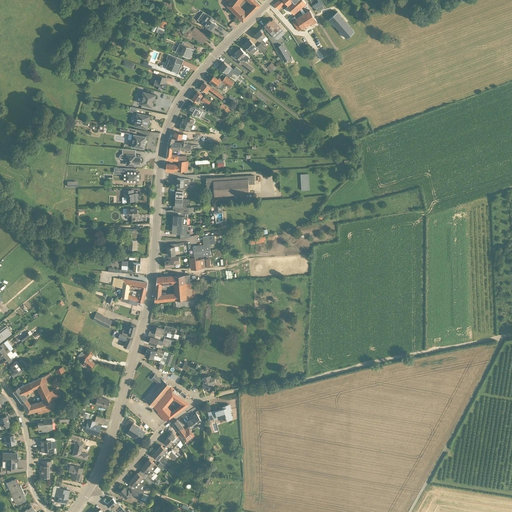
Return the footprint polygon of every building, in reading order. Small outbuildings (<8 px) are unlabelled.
[(230,0),(227,5),(243,21),(256,9),(253,5),(245,13),(238,6),(242,0),(230,0)] [(247,0),(248,0),(253,5),(256,9),(260,5),(255,0),(247,0)] [(283,0),(286,3),(288,5),(287,6),(288,8),(294,14),(300,9),(303,14),(305,13),(301,7),(306,3),(303,0),(283,0)] [(323,3),(315,8),(318,12),(326,7),(323,3)] [(295,16),(291,19),(299,31),(311,23),(312,24),(317,21),(310,10),(305,13),(303,14),(296,19),(295,16)] [(337,12),(329,19),(346,38),(354,31),(337,12)] [(202,14),(198,21),(203,24),(202,24),(206,27),(207,26),(212,30),(214,27),(215,27),(217,24),(214,22),(213,22),(215,19),(214,18),(207,14),(206,14),(205,16),(202,14)] [(281,28),(281,27),(275,21),(273,23),(270,21),(265,25),(270,31),(269,32),(273,36),(281,28)] [(193,36),(203,43),(209,36),(208,35),(208,36),(203,32),(202,33),(195,27),(192,31),(189,28),(184,34),(190,39),(193,36)] [(261,43),(259,45),(264,50),(267,48),(263,44),(265,43),(264,42),(267,39),(265,36),(260,30),(254,35),(261,43)] [(331,47),(331,48),(333,48),(330,38),(324,39),(326,48),(331,47)] [(249,39),(244,45),(250,51),(249,51),(252,54),(258,49),(262,53),(264,55),(265,54),(263,51),(264,50),(259,45),(257,47),(255,46),(255,45),(249,39)] [(180,43),(178,47),(180,48),(178,53),(183,55),(182,56),(186,58),(187,57),(190,58),(194,49),(192,48),(193,44),(184,40),(183,42),(184,41),(185,41),(184,45),(180,43)] [(290,59),(281,44),(276,48),(284,62),(290,59)] [(241,48),(235,54),(239,58),(237,61),(250,71),(253,68),(245,62),(249,57),(241,48)] [(184,62),(185,60),(167,52),(164,58),(167,60),(165,65),(168,66),(167,71),(178,75),(181,68),(180,67),(181,63),(180,62),(181,61),(184,62)] [(125,60),(123,66),(133,69),(135,63),(125,60)] [(224,62),(220,68),(226,73),(231,77),(234,73),(235,71),(233,69),(231,67),(224,62)] [(166,82),(165,81),(166,78),(157,75),(155,82),(156,82),(155,86),(162,89),(162,88),(166,90),(168,84),(166,84),(166,82)] [(214,76),(210,81),(216,86),(220,89),(220,88),(222,90),(225,86),(223,84),(224,83),(227,85),(226,86),(229,88),(234,82),(225,76),(222,80),(219,78),(218,79),(214,76)] [(208,90),(221,100),(223,97),(210,87),(204,82),(200,88),(206,92),(208,90)] [(140,103),(152,107),(153,102),(154,102),(155,99),(154,99),(156,95),(153,94),(154,91),(148,89),(147,92),(143,91),(140,103)] [(204,102),(208,105),(211,101),(202,95),(197,91),(192,99),(197,102),(198,101),(203,103),(204,102)] [(187,111),(199,117),(202,111),(190,104),(187,111)] [(130,107),(130,111),(137,113),(135,125),(147,128),(149,116),(144,114),(145,110),(130,107)] [(190,130),(194,120),(187,117),(186,120),(183,119),(180,125),(190,130)] [(149,132),(149,131),(121,127),(126,128),(125,133),(134,134),(133,140),(131,140),(130,145),(132,145),(132,146),(144,148),(145,144),(147,144),(145,143),(145,141),(148,141),(145,140),(146,136),(148,137),(148,136),(136,134),(137,130),(149,132)] [(168,148),(172,148),(180,149),(191,150),(192,144),(187,144),(187,141),(180,140),(180,142),(174,142),(175,138),(173,138),(170,138),(170,137),(169,141),(168,148)] [(179,160),(179,161),(181,161),(186,161),(187,156),(178,155),(178,154),(171,154),(172,148),(168,148),(166,159),(179,160)] [(129,161),(129,165),(135,165),(135,163),(140,163),(140,162),(141,162),(141,161),(142,161),(142,160),(141,159),(140,159),(141,155),(140,155),(140,157),(135,157),(136,150),(122,149),(122,155),(121,155),(120,156),(120,157),(120,158),(121,158),(121,159),(122,159),(127,159),(126,161),(129,161)] [(181,161),(179,161),(178,166),(175,165),(175,164),(166,164),(166,170),(175,171),(175,170),(178,171),(185,171),(186,172),(187,171),(188,161),(186,161),(181,161)] [(124,181),(138,181),(138,172),(136,172),(136,169),(114,168),(114,174),(124,174),(124,181)] [(309,174),(300,175),(301,191),(309,191),(309,174)] [(206,180),(206,181),(207,181),(207,188),(210,188),(214,188),(214,195),(214,196),(248,194),(248,184),(254,184),(254,176),(206,178),(207,180),(206,180)] [(177,188),(183,189),(188,189),(189,179),(177,178),(176,186),(177,186),(177,188)] [(124,197),(127,197),(127,201),(137,201),(137,200),(138,199),(138,198),(137,197),(137,193),(131,193),(131,190),(124,190),(124,197)] [(175,209),(179,209),(185,208),(185,202),(189,202),(189,199),(183,199),(175,198),(175,206),(176,206),(175,209)] [(223,221),(222,205),(213,206),(214,212),(213,213),(213,215),(214,215),(214,216),(215,217),(216,223),(223,221)] [(128,216),(128,220),(136,219),(136,214),(137,214),(137,213),(138,213),(138,211),(137,211),(137,208),(132,209),(132,208),(127,208),(127,216),(128,216)] [(183,225),(183,216),(182,216),(174,216),(174,220),(175,220),(174,224),(183,225)] [(183,225),(174,224),(174,228),(173,228),(173,232),(176,233),(181,233),(187,233),(187,225),(183,225)] [(128,239),(128,243),(129,243),(129,248),(136,249),(137,240),(137,229),(128,229),(128,233),(129,233),(129,239),(128,239)] [(213,255),(211,255),(210,251),(211,251),(210,244),(215,243),(214,236),(209,236),(203,237),(204,245),(193,246),(194,253),(190,254),(190,258),(195,258),(206,256),(206,258),(213,258),(213,255)] [(178,246),(178,243),(170,244),(171,247),(167,247),(168,255),(176,254),(175,247),(178,246)] [(179,263),(178,256),(171,257),(172,260),(165,260),(166,267),(174,266),(174,264),(179,263)] [(199,270),(198,260),(196,260),(195,258),(190,258),(191,271),(196,271),(199,270)] [(128,270),(140,271),(140,263),(129,262),(129,261),(122,260),(122,265),(128,266),(128,270)] [(156,287),(161,287),(161,283),(175,283),(175,284),(194,283),(194,282),(190,282),(189,275),(185,275),(157,277),(156,287)] [(121,287),(123,288),(129,289),(129,286),(140,288),(139,292),(140,292),(145,293),(147,289),(147,283),(119,278),(117,287),(121,287),(121,288),(121,287)] [(156,292),(155,297),(154,302),(154,303),(159,303),(159,301),(176,300),(186,299),(195,299),(194,283),(175,284),(175,283),(161,283),(161,287),(166,287),(166,286),(169,286),(169,287),(175,287),(176,295),(174,294),(166,295),(166,292),(156,292)] [(129,289),(123,288),(122,296),(123,297),(122,301),(137,305),(138,302),(143,303),(145,293),(140,292),(139,292),(133,291),(132,296),(128,294),(129,289)] [(200,330),(208,331),(211,303),(205,302),(202,302),(201,309),(200,330)] [(96,321),(96,322),(109,328),(112,320),(105,317),(106,316),(96,312),(93,320),(96,321)] [(123,330),(122,334),(133,339),(136,326),(131,324),(129,332),(123,330)] [(0,342),(11,334),(5,326),(0,329),(0,342)] [(165,326),(164,329),(164,332),(167,333),(174,335),(175,332),(176,327),(165,326)] [(164,329),(157,327),(155,333),(163,336),(163,335),(164,336),(164,338),(177,342),(178,339),(173,338),(174,335),(167,333),(164,332),(164,329)] [(133,339),(122,334),(115,331),(112,336),(118,338),(124,340),(123,344),(124,345),(124,346),(129,348),(133,339)] [(30,336),(27,332),(19,338),(22,342),(30,336)] [(63,340),(66,343),(71,338),(68,335),(63,340)] [(158,340),(151,337),(149,343),(156,346),(157,344),(161,345),(162,345),(168,347),(169,344),(170,344),(171,341),(164,339),(163,341),(158,340)] [(0,358),(7,353),(10,351),(5,345),(0,348),(0,358)] [(81,362),(89,368),(94,363),(88,358),(93,353),(89,349),(80,359),(82,361),(81,362)] [(155,351),(147,349),(145,356),(153,358),(153,359),(160,361),(164,351),(158,349),(156,352),(155,351)] [(10,351),(0,358),(0,363),(3,361),(6,364),(15,357),(10,351)] [(170,365),(174,355),(170,353),(165,363),(170,365)] [(24,371),(17,361),(10,366),(14,371),(11,374),(13,377),(24,371)] [(55,371),(57,375),(65,371),(63,366),(55,371)] [(56,405),(53,399),(61,395),(57,387),(49,391),(45,383),(52,379),(49,374),(18,388),(17,386),(12,390),(25,407),(27,413),(37,410),(38,414),(57,409),(56,405)] [(176,409),(171,412),(166,406),(172,400),(168,398),(170,395),(169,395),(174,389),(155,375),(152,379),(157,383),(144,398),(152,405),(160,413),(158,414),(165,421),(192,401),(193,400),(186,396),(187,395),(184,393),(182,395),(178,401),(182,404),(179,407),(178,406),(174,408),(176,409)] [(203,386),(204,390),(213,387),(213,384),(216,384),(214,376),(211,377),(210,376),(202,378),(205,386),(203,386)] [(168,398),(172,400),(174,398),(178,401),(182,395),(184,393),(181,391),(180,393),(174,389),(169,395),(170,395),(168,398)] [(95,405),(107,408),(109,400),(101,398),(102,395),(94,392),(92,399),(96,400),(95,405)] [(224,409),(213,412),(213,411),(208,412),(211,420),(213,419),(212,417),(217,415),(217,416),(218,419),(226,416),(227,418),(226,418),(227,421),(233,419),(230,411),(231,410),(230,407),(228,408),(227,405),(223,407),(224,409)] [(202,422),(199,417),(201,416),(199,413),(197,414),(191,418),(192,419),(188,422),(192,428),(202,422)] [(0,426),(1,429),(4,428),(4,427),(10,425),(7,416),(0,417),(0,426)] [(84,432),(98,436),(100,426),(97,425),(97,423),(103,425),(105,418),(96,416),(94,421),(88,419),(84,432)] [(53,431),(52,419),(43,420),(43,423),(41,423),(37,423),(38,430),(41,429),(41,432),(53,431)] [(125,424),(130,428),(127,433),(139,441),(145,432),(133,424),(134,422),(129,419),(125,424)] [(184,429),(177,420),(177,419),(173,422),(175,425),(187,441),(191,438),(192,439),(195,437),(187,427),(184,429)] [(173,432),(168,437),(175,443),(177,445),(179,441),(180,441),(183,445),(182,446),(184,450),(188,447),(179,435),(178,436),(173,432)] [(76,441),(74,448),(76,449),(74,456),(87,460),(88,454),(81,452),(83,443),(81,442),(82,437),(71,434),(69,439),(76,441)] [(6,445),(12,444),(15,444),(15,439),(14,439),(13,435),(5,436),(6,445)] [(171,448),(170,450),(175,455),(177,453),(173,449),(177,445),(175,443),(168,437),(164,442),(170,446),(171,448)] [(53,448),(51,448),(51,440),(39,441),(40,447),(39,447),(39,452),(46,451),(46,454),(54,454),(53,448)] [(161,445),(157,450),(164,457),(167,454),(169,456),(174,460),(177,457),(175,455),(170,450),(168,452),(166,450),(161,445)] [(160,462),(158,464),(164,468),(167,472),(169,469),(164,465),(167,459),(164,457),(157,450),(152,455),(160,462)] [(17,453),(3,453),(2,460),(7,461),(7,469),(14,469),(14,464),(13,464),(13,460),(16,460),(17,453)] [(149,459),(145,464),(153,471),(157,467),(162,470),(163,468),(165,470),(167,472),(164,468),(158,464),(157,465),(155,464),(149,459)] [(50,466),(50,461),(42,461),(42,465),(40,465),(40,477),(49,477),(49,466),(50,466)] [(148,476),(147,477),(152,482),(153,480),(151,478),(155,473),(153,471),(145,464),(141,469),(148,476)] [(70,478),(80,481),(83,468),(73,466),(69,465),(68,472),(72,473),(70,478)] [(138,473),(133,477),(139,482),(143,477),(138,473)] [(137,488),(136,490),(143,493),(146,486),(141,484),(139,482),(133,477),(129,482),(135,487),(137,488)] [(11,487),(13,493),(22,489),(20,484),(19,485),(16,479),(6,483),(8,488),(11,487)] [(69,491),(57,488),(55,494),(54,500),(66,503),(69,491)] [(143,493),(136,490),(131,488),(127,491),(124,488),(120,492),(126,498),(128,496),(131,499),(134,496),(135,497),(141,499),(143,493)] [(22,489),(13,493),(16,499),(14,500),(16,504),(25,500),(23,494),(24,494),(22,489)] [(114,510),(116,511),(119,511),(122,509),(117,503),(113,498),(107,504),(111,508),(114,510)]
